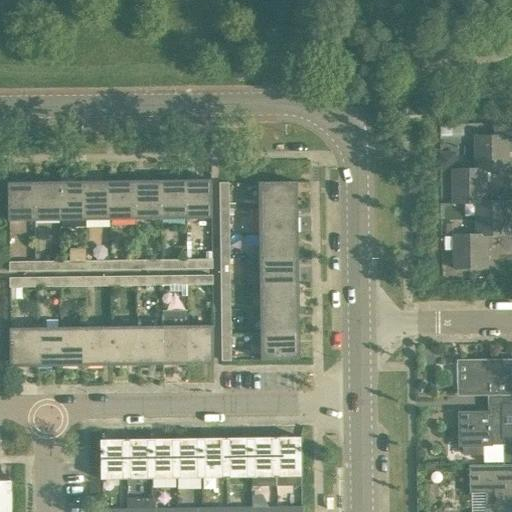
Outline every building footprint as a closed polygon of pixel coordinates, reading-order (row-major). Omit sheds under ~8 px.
[(373,0),(383,8),(390,0),(373,0)] [(440,125),(440,137),(452,136),(452,125),(440,125)] [(476,171),(486,171),(509,170),(509,137),(476,137),(476,171)] [(487,205),(487,202),(486,171),(476,171),(453,171),(454,205),(477,205),(487,205)] [(162,220),(161,181),(137,182),(137,220),(162,220)] [(187,219),(187,181),(161,181),(162,220),(187,219)] [(212,181),(187,181),(187,219),(213,219),(212,181)] [(86,221),(86,182),(61,183),(61,221),(86,221)] [(112,220),(111,182),(86,182),(86,221),(112,220)] [(137,220),(137,182),(111,182),(112,220),(137,220)] [(8,183),(9,221),(36,221),(36,183),(8,183)] [(61,221),(61,183),(36,183),(36,221),(61,221)] [(260,183),(260,209),(299,209),(299,183),(260,183)] [(219,184),(220,209),(236,209),(235,205),(229,205),(229,184),(219,184)] [(487,202),(487,205),(477,205),(477,236),(488,236),(511,236),(510,202),(487,202)] [(236,209),(220,209),(220,234),(230,234),(229,209),(236,209)] [(299,209),(260,209),(261,234),(299,234),(299,209)] [(457,224),(445,224),(446,234),(458,234),(457,224)] [(230,234),(220,234),(220,259),(230,259),(230,251),(240,251),(240,245),(243,245),(243,238),(230,238),(230,234)] [(299,234),(261,234),(261,260),(300,259),(299,234)] [(488,269),(488,236),(477,236),(454,236),(454,270),(488,269)] [(230,259),(220,259),(221,285),(230,285),(230,259)] [(300,259),(261,260),(261,284),(300,284),(300,259)] [(213,260),(186,261),(186,270),(213,270),(213,260)] [(111,271),(111,261),(85,262),(85,271),(111,271)] [(136,271),(136,261),(111,261),(111,271),(136,271)] [(161,271),(161,261),(136,261),(136,271),(161,271)] [(186,270),(186,261),(161,261),(161,271),(186,270)] [(9,272),(35,272),(35,262),(9,263),(9,272)] [(60,272),(60,262),(35,262),(35,272),(60,272)] [(85,271),(85,262),(60,262),(60,272),(85,271)] [(161,277),(161,286),(186,286),(186,276),(161,277)] [(213,276),(186,276),(186,286),(213,285),(213,276)] [(85,278),(86,287),(111,287),(111,277),(85,278)] [(111,277),(111,287),(136,286),(136,277),(111,277)] [(136,277),(136,286),(161,286),(161,277),(136,277)] [(35,279),(35,288),(60,288),(60,278),(35,279)] [(60,278),(60,288),(86,287),(85,278),(60,278)] [(10,288),(35,288),(35,279),(9,279),(10,288)] [(300,284),(261,284),(262,310),(300,309),(300,284)] [(230,285),(221,285),(221,310),(231,310),(230,285)] [(300,309),(262,310),(262,335),(300,335),(300,309)] [(231,310),(221,310),(221,335),(231,335),(231,310)] [(214,326),(187,327),(188,365),(214,365),(214,326)] [(112,328),(113,366),(137,366),(137,327),(112,328)] [(137,327),(137,366),(163,365),(162,327),(137,327)] [(162,327),(163,365),(188,365),(187,327),(162,327)] [(11,367),(37,367),(36,328),(11,329),(11,367)] [(36,328),(37,367),(62,367),(61,328),(36,328)] [(61,328),(62,367),(87,366),(87,328),(61,328)] [(87,328),(87,366),(113,366),(112,328),(87,328)] [(231,361),(231,335),(221,335),(222,361),(231,361)] [(301,361),(300,335),(262,335),(262,361),(301,361)] [(511,362),(479,362),(467,364),(467,383),(459,383),(459,396),(490,395),(490,408),(503,407),(503,395),(511,394),(511,362)] [(511,394),(503,395),(503,407),(503,438),(511,437),(511,394)] [(503,407),(490,408),(490,414),(459,414),(460,446),(462,446),(462,456),(482,455),(482,446),(503,446),(503,438),(503,407)] [(302,478),(302,438),(277,439),(277,479),(302,478)] [(201,440),(202,479),(227,479),(227,439),(201,440)] [(227,439),(227,479),(251,479),(250,439),(227,439)] [(250,439),(251,479),(277,479),(277,439),(250,439)] [(102,480),(127,480),(127,440),(102,441),(102,480)] [(127,440),(127,480),(152,480),(151,440),(127,440)] [(151,440),(152,480),(177,480),(177,440),(151,440)] [(177,440),(177,480),(202,479),(201,440),(177,440)] [(511,511),(511,477),(503,477),(503,465),(469,465),(469,494),(485,494),(485,511),(511,511)] [(12,511),(12,482),(0,482),(0,511),(12,511)] [(127,509),(126,511),(152,511),(152,509),(152,499),(127,499),(127,509)]
